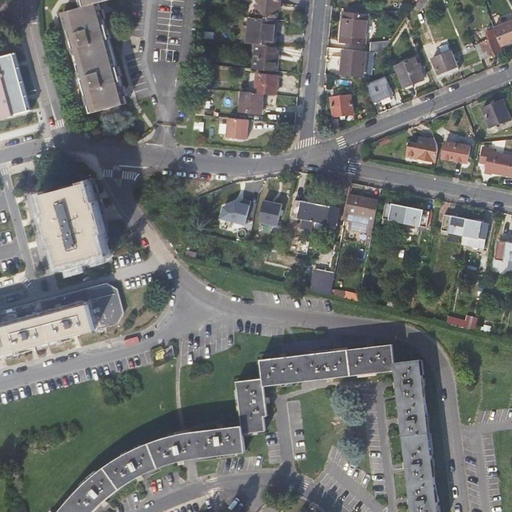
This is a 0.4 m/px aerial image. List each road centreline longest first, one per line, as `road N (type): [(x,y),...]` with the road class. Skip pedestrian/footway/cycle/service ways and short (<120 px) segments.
road 1 (residential): [(197,295),(226,307),(399,331),(433,350),(447,380),(462,511)]
road 2 (residential): [(0,382),(155,339),(177,325),(197,295)]
road 3 (residential): [(511,72),(311,155)]
road 4 (residential): [(511,200),(311,155)]
road 5 (residential): [(147,511),(216,484),(269,478),(288,479),(337,511)]
road 6 (residential): [(134,154),(226,163),(311,155)]
road 7 (residential): [(319,0),(306,129),(311,155)]
road 8 (residential): [(29,4),(55,123),(71,139)]
